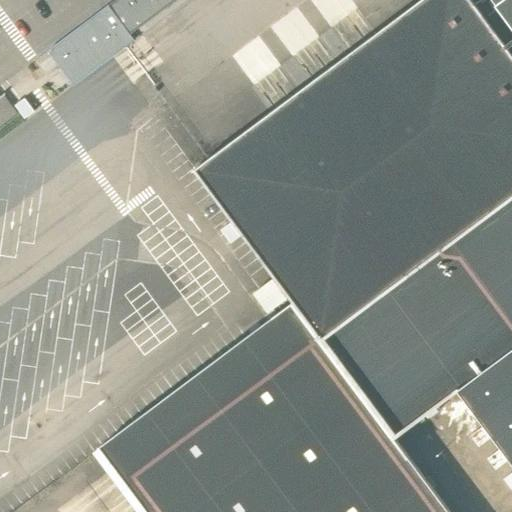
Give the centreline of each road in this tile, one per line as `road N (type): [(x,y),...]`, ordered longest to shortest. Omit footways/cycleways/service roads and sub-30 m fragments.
road 1 (unknown): [(0,445),(83,382),(116,345),(128,298),(117,193)]
road 2 (unknown): [(0,311),(117,193)]
road 3 (unknown): [(114,0),(0,80)]
